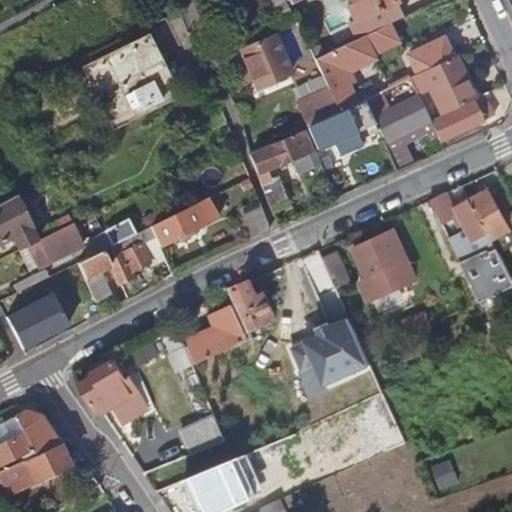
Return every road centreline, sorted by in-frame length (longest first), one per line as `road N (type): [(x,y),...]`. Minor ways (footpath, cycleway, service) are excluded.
road 1 (residential): [(511,140),(180,288),(40,365)]
road 2 (residential): [(40,365),(150,511)]
